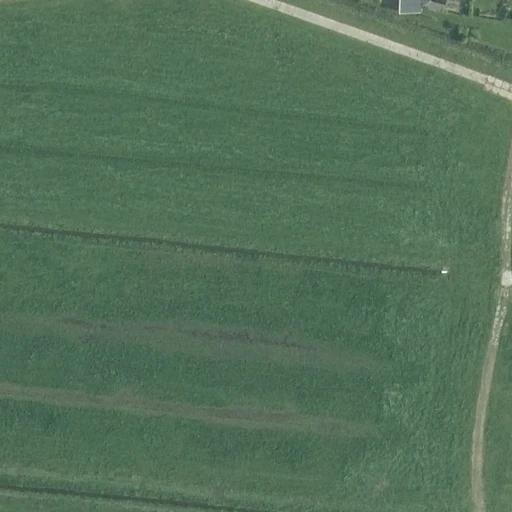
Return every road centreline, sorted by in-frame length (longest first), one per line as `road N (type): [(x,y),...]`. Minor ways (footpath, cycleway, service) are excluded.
road 1 (track): [(511,177),(506,289),(475,428),(478,511)]
road 2 (track): [(257,0),(511,95)]
